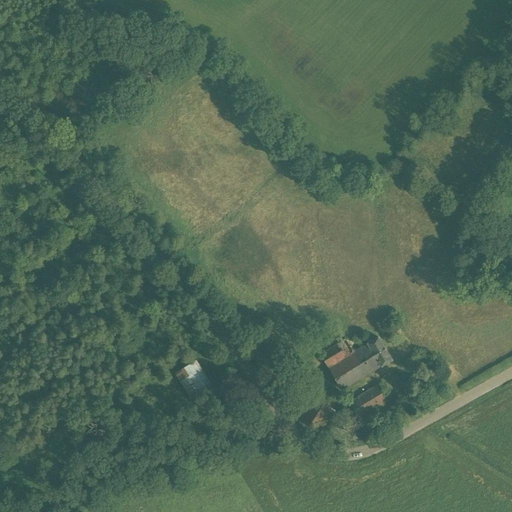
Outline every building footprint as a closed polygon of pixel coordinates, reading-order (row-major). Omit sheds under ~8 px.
[(256,350),(272,362),(285,341),(270,331),(256,350)] [(320,354),(342,390),(392,359),(378,337),(354,352),(346,338),(320,354)] [(214,388),(196,360),(175,373),(193,402),(214,388)] [(351,405),(359,418),(387,401),(377,384),(352,399),(351,397),(342,402),(345,408),(351,405)] [(297,419),(321,433),(335,410),(311,395),(297,419)]
